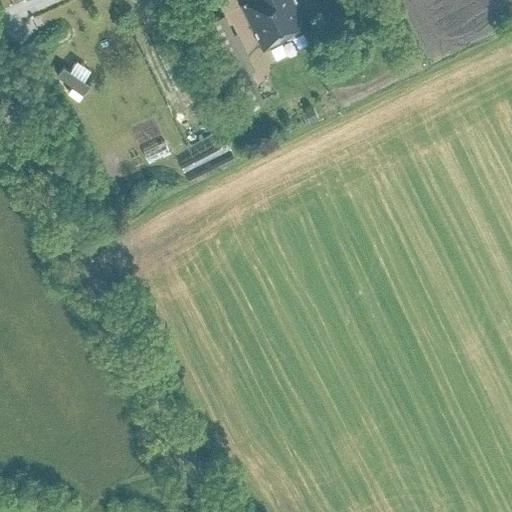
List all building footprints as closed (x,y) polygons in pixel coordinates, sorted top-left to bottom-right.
[(93,0),(104,16),(125,3),(123,0),(93,0)] [(250,0),(241,4),(261,46),(306,24),(294,0),(250,0)] [(223,12),(193,26),(220,83),(254,67),(236,30),(232,32),(223,12)] [(82,91),(89,81),(61,62),(55,72),(82,91)] [(305,109),(310,120),(319,115),(313,105),(305,109)]
